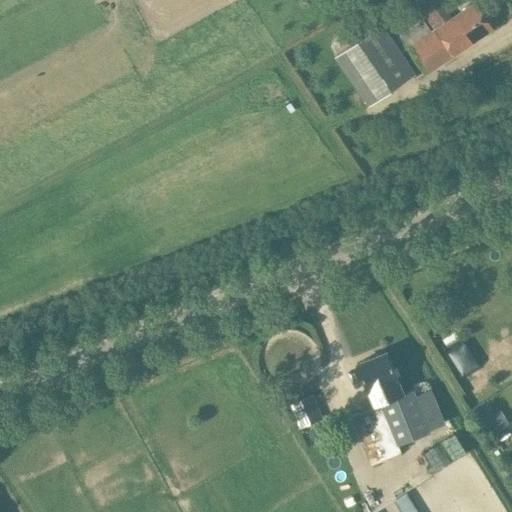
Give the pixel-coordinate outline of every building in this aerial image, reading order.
[(452,17),(439,0),(414,0),(434,29),(431,31),(423,19),(399,35),(425,74),(493,27),(476,1),(452,17)] [(416,73),(382,23),(334,55),(368,106),(416,73)] [(450,355),(462,374),(475,365),(463,347),(450,355)] [(430,429),(413,388),(401,393),(385,352),(355,363),(372,406),(348,416),(369,465),(401,452),(397,443),(430,429)] [(291,405),(300,429),(320,421),(311,397),(291,405)] [(480,408),(485,414),(491,409),(486,403),(480,408)] [(483,419),(493,434),(509,424),(499,408),(483,419)]
